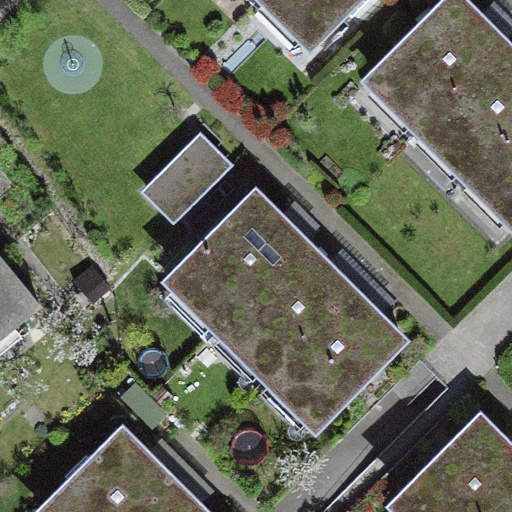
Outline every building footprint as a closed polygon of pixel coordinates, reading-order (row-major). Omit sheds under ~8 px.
[(355,0),(270,0),(313,42),(355,0)] [(459,0),(449,0),(372,78),(420,126),(503,43),(459,0)] [(511,52),(503,43),(420,126),(468,174),(511,129),(511,52)] [(511,129),(468,174),(511,217),(511,129)] [(199,148),(144,202),(175,234),(230,179),(199,148)] [(255,194),(173,277),(222,326),(304,243),(255,194)] [(304,243),(222,326),(270,373),(352,291),(304,243)] [(0,345),(37,315),(0,270),(0,345)] [(401,340),(352,291),(270,373),(319,422),(401,340)] [(511,450),(479,418),(397,499),(409,511),(483,511),(511,484),(511,450)] [(122,432),(41,511),(138,511),(171,480),(122,432)] [(202,511),(171,480),(138,511),(202,511)] [(511,511),(511,484),(483,511),(511,511)]
